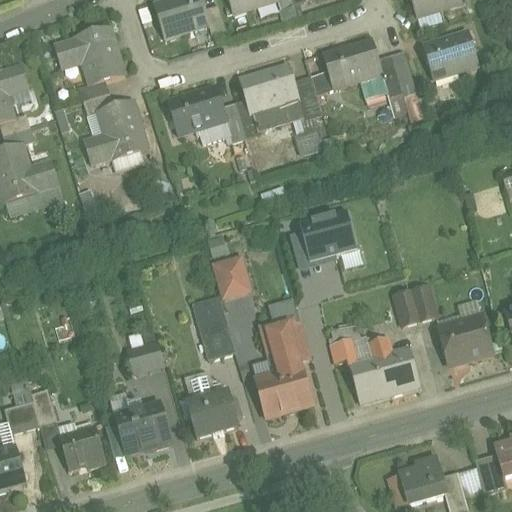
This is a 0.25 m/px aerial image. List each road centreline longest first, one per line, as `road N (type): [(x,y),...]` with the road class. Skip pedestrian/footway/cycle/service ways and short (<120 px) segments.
road 1 (residential): [(377,0),(358,25),(168,80),(146,69),(123,0)]
road 2 (residential): [(104,511),(315,452)]
road 3 (residential): [(315,452),(511,397)]
